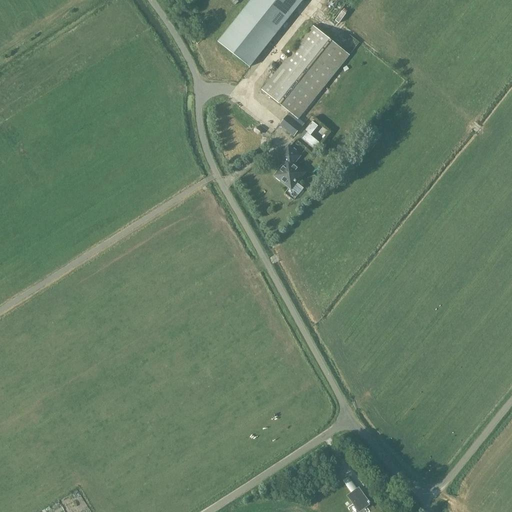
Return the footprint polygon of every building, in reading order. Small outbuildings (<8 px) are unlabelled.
[(250,0),(217,42),(249,67),(302,0),(250,0)] [(261,90),(289,112),(278,126),(294,138),(304,125),(298,120),(349,55),(313,25),(261,90)] [(299,138),(315,151),(320,144),(310,136),(318,126),(312,121),(299,138)] [(273,176),(291,191),(306,172),(295,164),(301,156),(288,145),(277,158),(283,163),(273,176)] [(347,496),(358,511),(360,511),(370,505),(369,504),(370,503),(359,487),(356,489),(347,477),(342,480),(351,493),(347,496)]
